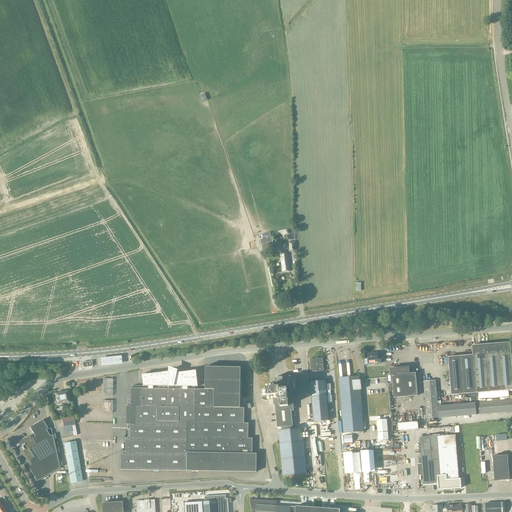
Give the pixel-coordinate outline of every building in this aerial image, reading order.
[(273,245),(272,238),(271,232),(262,234),(263,240),(260,240),(262,247),(273,245)] [(280,253),(282,272),(290,271),(288,254),(287,254),(286,252),(280,253)] [(448,357),(451,395),(511,389),(511,370),(510,343),(472,346),(473,355),(448,357)] [(367,354),(367,359),(364,359),(365,365),(368,364),(368,361),(377,360),(377,363),(381,363),(380,356),(377,356),(377,353),(367,354)] [(121,356),(100,358),(101,366),(122,364),(121,356)] [(310,359),(311,372),(324,371),(323,358),(310,359)] [(121,454),(121,470),(186,471),(256,472),(256,453),(252,453),(252,438),(248,438),(248,423),(244,423),(244,408),(243,408),(239,408),(240,368),(240,367),(205,367),(204,389),(196,389),(196,390),(195,390),(195,387),(198,387),(195,371),(175,373),(175,372),(175,373),(175,372),(174,372),(174,371),(173,371),(172,371),(172,370),(171,370),(170,370),(170,371),(141,375),(143,386),(133,386),(133,388),(131,388),(130,406),(126,406),(126,424),(127,424),(127,429),(130,429),(130,439),(126,439),(125,454),(121,454)] [(417,396),(415,373),(409,374),(408,367),(390,369),(391,376),(392,378),(393,398),(417,396)] [(281,431),(279,431),(283,476),(306,474),(302,428),(292,430),(291,426),(293,426),(291,406),(293,406),(292,397),(287,397),(287,393),(290,393),(290,394),(300,393),(298,375),(275,378),(276,387),(266,388),(266,396),(279,395),(279,400),(274,400),(277,428),(280,427),(281,431)] [(363,431),(360,390),(361,390),(360,380),(359,380),(359,379),(356,376),(355,377),(339,378),(343,433),(363,431)] [(112,379),(103,379),(103,395),(112,395),(112,379)] [(437,400),(435,380),(423,381),(425,407),(437,406),(437,400)] [(327,395),(326,396),(326,391),(327,391),(326,381),(310,382),(310,392),(312,392),(312,397),(311,397),(313,422),(329,421),(327,395)] [(63,406),(62,404),(69,402),(67,392),(60,393),(53,394),(56,407),(63,406)] [(507,400),(499,401),(500,413),(508,412),(507,400)] [(103,401),(103,413),(112,413),(112,401),(103,401)] [(499,401),(492,402),(493,414),(500,413),(499,401)] [(484,402),(475,403),(476,415),(485,414),(484,402)] [(492,402),(484,402),(485,414),(493,414),(492,402)] [(475,403),(465,404),(466,416),(476,415),(475,403)] [(450,405),(448,405),(449,417),(458,416),(457,404),(450,405)] [(465,404),(457,404),(458,416),(466,416),(465,404)] [(442,406),(437,406),(438,418),(449,417),(448,405),(445,405),(442,406)] [(437,406),(425,407),(426,419),(427,422),(430,422),(430,419),(431,419),(431,421),(435,421),(435,418),(438,418),(437,406)] [(73,417),(61,420),(63,427),(75,425),(73,417)] [(376,420),(378,441),(388,440),(386,419),(376,420)] [(417,419),(396,419),(396,427),(417,427),(417,419)] [(32,437),(31,436),(29,437),(29,436),(20,441),(22,445),(21,448),(18,450),(25,462),(27,462),(29,466),(28,467),(36,480),(59,467),(52,435),(50,436),(46,430),(48,429),(43,420),(30,427),(34,435),(32,437)] [(80,428),(79,439),(111,440),(111,428),(107,428),(107,425),(100,425),(100,422),(93,422),(93,424),(85,424),(85,428),(80,428)] [(421,458),(418,458),(419,463),(421,463),(423,485),(437,484),(438,489),(442,489),(461,487),(460,479),(459,479),(455,435),(419,438),(421,458)] [(75,441),(64,443),(70,483),(82,481),(75,441)] [(507,446),(492,447),(496,490),(510,489),(509,472),(508,466),(507,446)] [(202,502),(184,503),(184,511),(228,511),(228,499),(226,499),(225,495),(204,497),(205,502),(203,502),(203,503),(202,503),(202,502)] [(276,501),(249,499),(251,509),(253,509),(252,511),(339,511),(340,509),(295,506),(295,507),(290,507),(276,506),(276,501)] [(155,511),(155,500),(137,501),(137,511),(155,511)] [(123,511),(123,502),(102,503),(102,511),(123,511)] [(485,511),(503,511),(504,503),(485,504),(485,511)]
